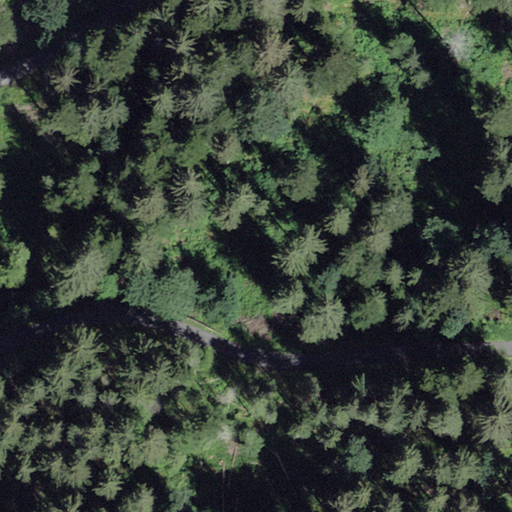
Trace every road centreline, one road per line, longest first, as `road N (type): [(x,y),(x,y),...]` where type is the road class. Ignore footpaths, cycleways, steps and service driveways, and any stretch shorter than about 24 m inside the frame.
road 1 (unclassified): [(0,345),(63,317),(110,310),(291,360),(511,346)]
road 2 (unclassified): [(0,74),(74,40),(130,0)]
